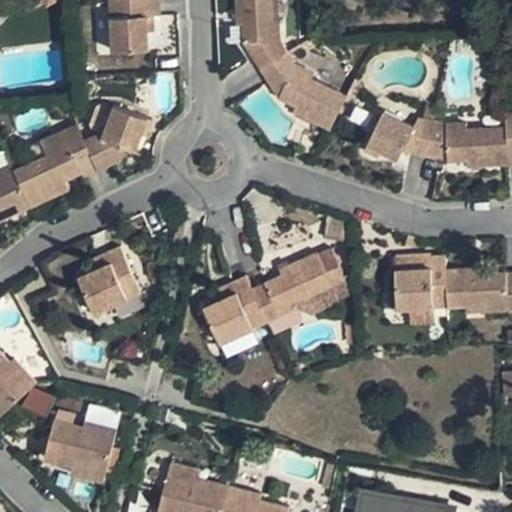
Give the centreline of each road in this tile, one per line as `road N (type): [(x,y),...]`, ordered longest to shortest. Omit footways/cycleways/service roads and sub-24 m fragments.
road 1 (residential): [(245,171),(448,225),(511,223)]
road 2 (residential): [(0,278),(44,244),(176,187)]
road 3 (residential): [(211,129),(205,0)]
